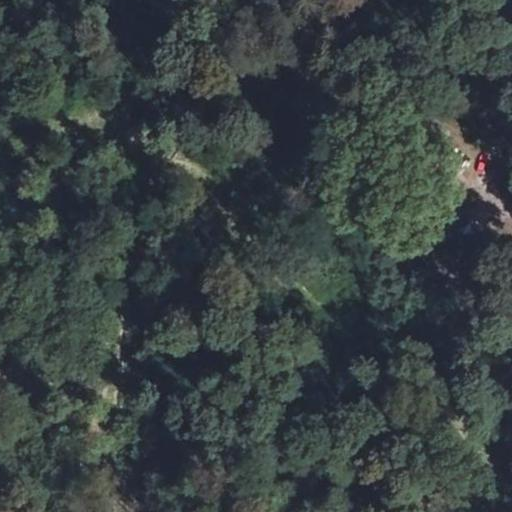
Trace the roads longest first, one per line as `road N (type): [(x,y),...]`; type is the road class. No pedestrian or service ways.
road 1 (unclassified): [(273,0),(348,130),(455,273)]
road 2 (track): [(511,219),(348,130)]
road 3 (unclassified): [(511,382),(455,273)]
